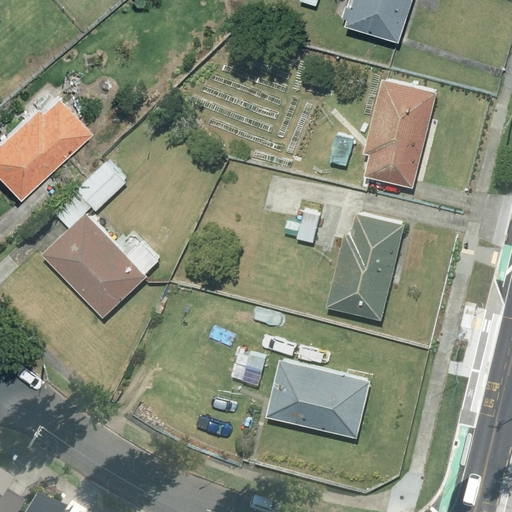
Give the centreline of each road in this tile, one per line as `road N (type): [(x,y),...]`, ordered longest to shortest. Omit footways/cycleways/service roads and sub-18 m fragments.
road 1 (residential): [(215,511),(62,433),(0,380)]
road 2 (secondary): [(511,365),(478,511)]
